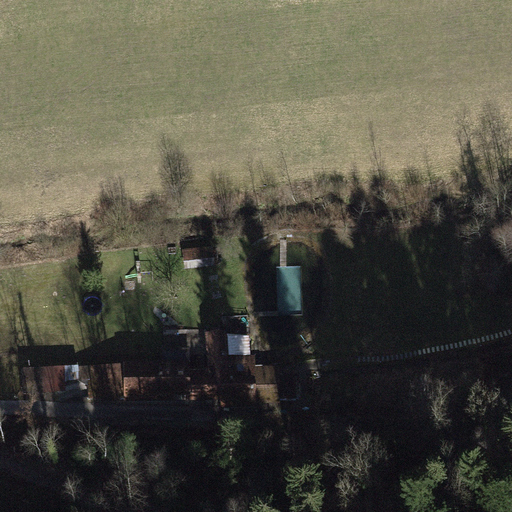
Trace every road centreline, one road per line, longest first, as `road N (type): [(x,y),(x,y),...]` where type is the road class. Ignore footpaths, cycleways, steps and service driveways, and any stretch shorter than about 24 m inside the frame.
road 1 (track): [(0,409),(282,412),(295,398),(298,371),(432,359),(511,334)]
road 2 (track): [(112,511),(0,458)]
